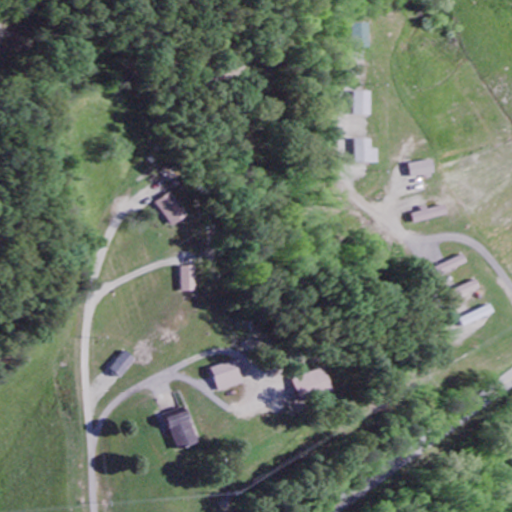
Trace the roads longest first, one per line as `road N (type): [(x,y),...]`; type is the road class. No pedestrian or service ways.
road 1 (residential): [(93,511),(86,313),(107,225),(154,187)]
road 2 (tertiary): [(511,376),(333,511)]
